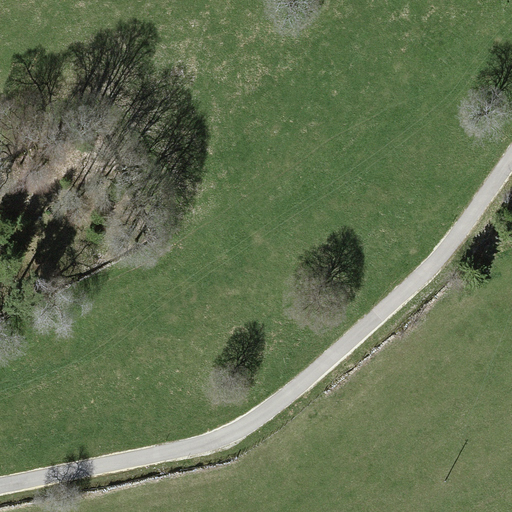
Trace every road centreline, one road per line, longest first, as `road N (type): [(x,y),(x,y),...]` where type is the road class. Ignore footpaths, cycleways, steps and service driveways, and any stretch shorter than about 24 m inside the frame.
road 1 (unclassified): [(511,160),(443,255),(233,433)]
road 2 (unclassified): [(0,483),(233,433)]
